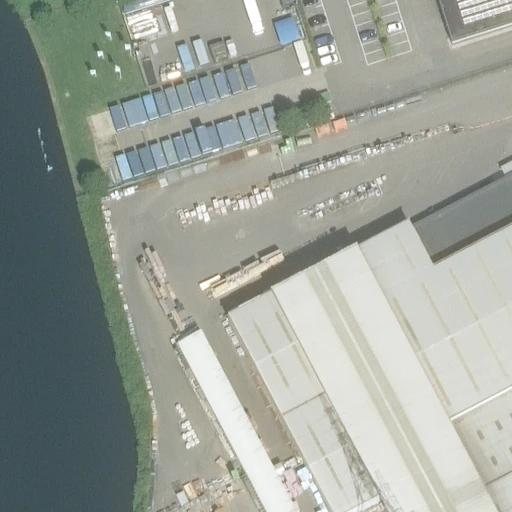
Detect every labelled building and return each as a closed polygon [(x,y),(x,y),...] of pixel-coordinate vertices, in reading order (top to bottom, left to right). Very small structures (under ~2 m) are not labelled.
[(139,37),(188,22),(180,0),(153,0),(130,7),(139,37)] [(511,0),(436,0),(444,24),(451,47),(511,27),(511,0)] [(511,511),(511,178),(410,232),(408,228),(347,260),(479,511),(511,511)] [(347,260),(227,324),(326,511),(363,511),(378,504),(398,494),(407,511),(435,511),(470,494),(347,260)] [(268,511),(300,511),(208,332),(183,345),(268,511)] [(479,511),(470,494),(435,511),(479,511)]
